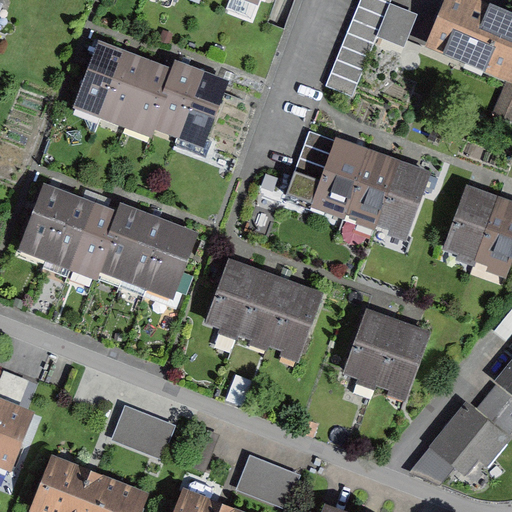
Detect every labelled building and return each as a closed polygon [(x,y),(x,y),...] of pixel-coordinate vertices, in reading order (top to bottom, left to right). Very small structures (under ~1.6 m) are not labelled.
[(386,18),(392,4),(380,0),(359,0),(357,6),(386,18)] [(511,17),(468,0),(449,0),(433,40),(511,71),(511,17)] [(381,31),(386,18),(357,6),(352,20),(381,31)] [(375,45),(381,31),(352,20),(346,33),(375,45)] [(370,58),(375,45),(346,33),(341,47),(370,58)] [(172,72),(99,43),(73,109),(144,137),(148,127),(200,147),(213,115),(227,79),(177,59),(172,72)] [(364,72),(370,58),(341,47),(336,60),(364,72)] [(359,85),(364,72),(336,60),(330,74),(359,85)] [(354,99),(359,85),(330,74),(325,87),(354,99)] [(511,88),(503,87),(496,117),(511,120),(511,88)] [(330,141),(308,132),(292,175),(314,183),(330,141)] [(433,173),(340,137),(314,205),(407,241),(433,173)] [(123,212),(50,183),(25,248),(101,278),(103,273),(176,302),(204,231),(127,200),(123,212)] [(511,244),(511,201),(470,185),(444,252),(501,274),(511,244)] [(324,292),(231,257),(205,327),(298,362),(324,292)] [(411,398),(435,334),(368,308),(344,372),(411,398)] [(511,363),(475,409),(468,403),(430,450),(471,483),(506,438),(511,431),(511,363)] [(0,470),(17,478),(43,413),(0,395),(0,470)] [(180,429),(126,410),(113,445),(167,464),(180,429)] [(300,479),(249,456),(235,488),(287,510),(300,479)] [(147,511),(154,494),(57,458),(36,511),(147,511)] [(248,511),(190,491),(182,511),(248,511)]
